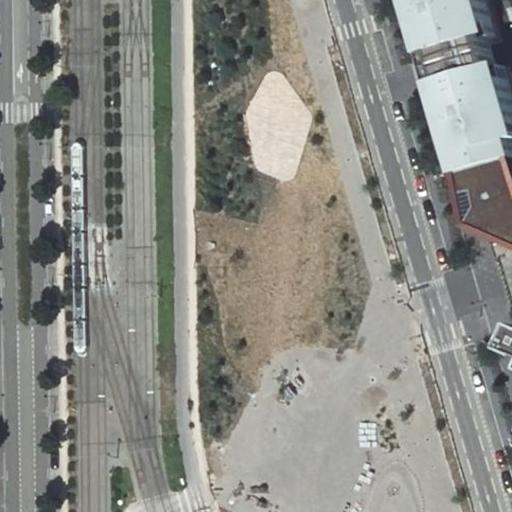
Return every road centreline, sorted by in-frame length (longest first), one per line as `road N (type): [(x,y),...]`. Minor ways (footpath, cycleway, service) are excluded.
road 1 (residential): [(343,0),(493,511)]
road 2 (residential): [(22,41),(7,113),(10,333),(27,360)]
road 3 (residential): [(27,360),(41,333),(37,113),(22,41)]
road 4 (residential): [(27,360),(30,511)]
